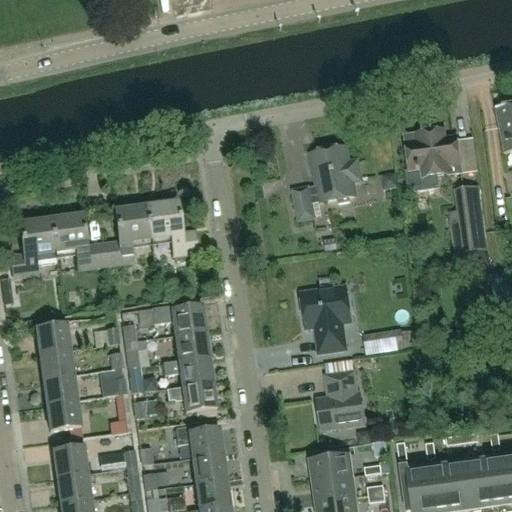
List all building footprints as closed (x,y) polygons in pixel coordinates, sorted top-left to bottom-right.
[(511,107),(496,111),(505,156),(511,154),(511,107)] [(437,186),(436,178),(460,175),(455,137),(446,139),(445,132),(404,137),(409,173),(405,174),(408,194),(431,191),(437,186)] [(293,192),(299,222),(313,219),(311,206),(354,197),(351,183),(359,181),(356,163),(348,164),(345,149),(334,151),(333,147),(321,149),(321,153),(311,155),(317,188),(293,192)] [(454,255),(459,255),(486,251),(479,189),(454,192),(459,230),(451,231),(454,255)] [(147,210),(151,242),(169,240),(171,259),(197,256),(194,234),(181,236),(177,206),(172,206),(172,202),(157,204),(158,208),(147,210)] [(102,246),(105,268),(132,264),(129,245),(151,242),(147,210),(133,212),(133,208),(118,210),(118,214),(114,214),(118,244),(102,246)] [(85,249),(81,219),(77,219),(76,215),(62,217),(62,221),(50,223),(55,255),(75,253),(77,272),(105,268),(102,246),(85,249)] [(56,266),(55,255),(50,223),(38,224),(37,220),(22,222),(23,226),(18,227),(22,257),(10,259),(12,280),(38,277),(37,268),(56,266)] [(322,244),(323,255),(335,253),(333,242),(322,244)] [(460,278),(489,274),(487,255),(458,259),(460,278)] [(489,281),(494,313),(507,311),(503,279),(489,281)] [(344,289),(301,296),(306,330),(315,328),(318,355),(345,351),(341,325),(349,324),(344,289)] [(489,291),(468,294),(471,312),(492,309),(489,291)] [(174,339),(204,335),(201,309),(171,313),(170,309),(151,312),(153,327),(172,325),(174,339)] [(38,357),(69,353),(65,327),(35,331),(38,357)] [(122,329),(124,346),(136,343),(133,327),(122,329)] [(107,348),(118,346),(116,330),(105,332),(107,348)] [(366,359),(405,353),(402,332),(363,338),(366,359)] [(177,364),(208,360),(204,335),(174,339),(177,364)] [(127,370),(128,370),(148,367),(145,342),(136,343),(124,346),(127,370)] [(72,379),(69,353),(38,357),(42,383),(72,379)] [(111,373),(122,372),(120,355),(108,357),(111,373)] [(208,360),(177,364),(163,366),(164,377),(179,375),(181,390),(211,386),(208,360)] [(353,374),(325,378),(328,400),(316,402),(320,433),(363,426),(359,396),(356,396),(353,374)] [(140,378),(130,380),(129,380),(131,396),(143,395),(140,378)] [(76,404),(72,379),(42,383),(46,408),(76,404)] [(113,382),(115,399),(126,397),(123,381),(113,382)] [(176,405),(183,404),(184,415),(215,411),(211,386),(181,390),(166,392),(168,404),(173,403),(176,405)] [(115,399),(119,424),(129,423),(126,397),(115,399)] [(80,430),(76,404),(46,408),(49,434),(80,430)] [(143,404),(133,406),(132,406),(135,422),(146,421),(143,404)] [(189,447),(191,461),(222,457),(218,431),(202,433),(201,427),(175,431),(177,448),(189,447)] [(463,447),(479,445),(478,437),(462,439),(463,447)] [(501,453),(498,437),(490,438),(493,454),(501,453)] [(447,449),(463,447),(462,439),(446,441),(447,449)] [(407,462),(405,446),(397,447),(399,463),(407,462)] [(428,463),(436,462),(434,446),(426,447),(428,463)] [(56,480),(86,476),(82,450),(52,454),(56,480)] [(150,450),(140,452),(139,452),(141,468),(153,467),(150,450)] [(125,470),(135,469),(136,469),(134,453),(123,454),(125,470)] [(225,483),(222,457),(191,461),(195,487),(225,483)] [(314,486),(353,480),(350,460),(356,460),(355,459),(311,465),(314,486)] [(511,511),(511,460),(419,473),(409,475),(408,468),(400,469),(406,510),(406,511),(511,511)] [(382,476),(381,468),(365,471),(366,479),(382,476)] [(156,492),(154,475),(143,477),(145,493),(156,492)] [(86,476),(56,480),(59,505),(89,501),(86,476)] [(139,494),(137,478),(126,480),(128,496),(139,494)] [(355,501),(353,480),(314,486),(317,506),(355,501)] [(225,483),(195,487),(198,511),(229,508),(225,483)] [(383,489),(367,491),(369,499),(384,497),(383,489)] [(384,497),(369,499),(370,507),(386,505),(384,497)] [(90,511),(89,501),(59,505),(60,511),(90,511)] [(158,511),(157,501),(146,502),(147,511),(158,511)] [(357,511),(355,501),(317,506),(317,511),(357,511)] [(130,505),(130,511),(142,511),(141,503),(130,505)]
